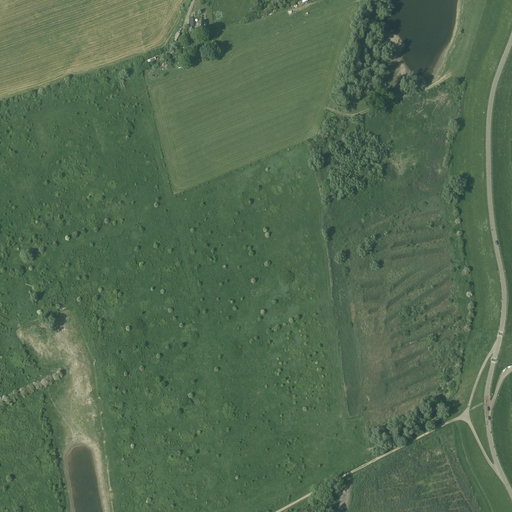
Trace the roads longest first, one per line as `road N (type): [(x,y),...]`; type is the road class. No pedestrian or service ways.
road 1 (unclassified): [(486,407),(504,303),(489,118),(511,39)]
road 2 (track): [(273,511),(467,415)]
